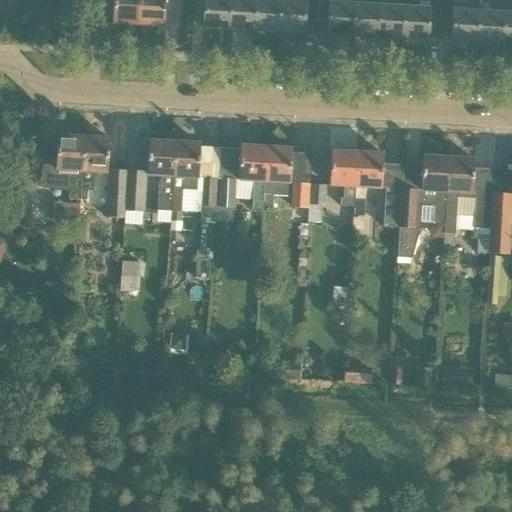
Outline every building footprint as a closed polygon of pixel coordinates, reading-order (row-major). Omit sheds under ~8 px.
[(138,0),(112,0),(112,3),(111,23),(137,24),(138,0)] [(138,0),(137,24),(163,26),(164,6),(164,0),(138,0)] [(229,0),(204,0),(203,8),(202,28),(228,30),(229,0)] [(252,31),(254,0),(229,0),(228,30),(252,31)] [(276,0),(254,0),(252,31),(277,32),(279,0),(276,0)] [(277,32),(303,34),(304,14),(305,2),(279,0),(277,32)] [(352,37),(354,4),(328,3),(327,15),(326,35),(352,37)] [(376,38),(378,6),(354,4),(352,37),(376,38)] [(401,39),(403,7),(378,6),(376,38),(401,39)] [(401,39),(427,41),(428,9),(403,7),(401,39)] [(476,44),(477,12),(452,10),(451,22),(450,42),(476,44)] [(500,45),(502,13),(477,12),(476,44),(500,45)] [(511,13),(502,13),(500,45),(511,45),(511,13)] [(57,136),(55,165),(42,165),(41,187),(42,187),(42,184),(70,186),(70,200),(79,200),(79,199),(82,137),(57,136)] [(108,139),(82,137),(79,199),(85,199),(86,191),(91,192),(92,172),(106,173),(107,159),(108,139)] [(171,211),(174,142),(148,141),(147,161),(146,175),(160,176),(159,181),(158,182),(156,210),(171,211)] [(199,144),(174,142),(171,211),(169,231),(191,232),(192,222),(190,222),(191,211),(180,211),(181,189),(195,190),(196,178),(197,178),(198,164),(199,144)] [(265,148),(239,146),(237,180),(253,181),(250,210),(261,211),(265,148)] [(291,149),(265,148),(261,211),(271,211),(273,196),(287,196),(287,183),(289,183),(291,149)] [(329,171),(329,186),(343,187),(342,198),(339,198),(338,205),(353,206),(354,201),(354,187),(356,153),(331,151),(329,171)] [(356,153),(354,187),(380,189),(381,174),(382,154),(356,153)] [(420,191),(400,190),(398,228),(397,237),(396,258),(411,258),(418,229),(419,207),(432,208),(431,222),(444,223),(448,158),(422,157),(420,191)] [(473,160),(448,158),(444,223),(442,246),(453,246),(455,216),(470,216),(472,179),(473,160)] [(126,172),(107,171),(105,218),(123,219),(123,211),(126,172)] [(146,173),(126,172),(123,211),(144,212),(146,173)] [(215,221),(216,208),(214,207),(216,179),(201,179),(199,224),(200,224),(198,250),(196,250),(194,278),(209,279),(210,265),(211,265),(213,221),(215,221)] [(217,208),(216,208),(215,221),(232,222),(234,180),(219,180),(217,208)] [(511,209),(511,181),(511,194),(491,193),(487,254),(508,255),(510,209),(511,209)] [(307,209),(308,209),(308,205),(309,184),(292,184),(290,208),(291,208),(290,224),(306,225),(306,223),(307,209)] [(309,205),(308,205),(308,209),(307,209),(306,223),(319,223),(320,206),(324,206),(325,185),(311,184),(309,205)] [(382,227),(398,228),(400,190),(384,189),(382,227)] [(476,253),(487,254),(491,193),(476,192),(476,199),(473,199),(472,219),(472,228),(473,228),(472,238),(477,239),(476,253)] [(353,206),(353,216),(362,216),(363,201),(354,201),(353,206)] [(78,221),(78,214),(79,205),(53,203),(52,218),(78,221)] [(488,256),(485,304),(496,305),(496,297),(505,297),(507,257),(488,256)] [(121,262),(119,291),(137,292),(139,263),(121,262)] [(423,368),(422,388),(429,388),(430,368),(423,368)] [(442,368),(441,383),(455,384),(455,369),(442,368)]
